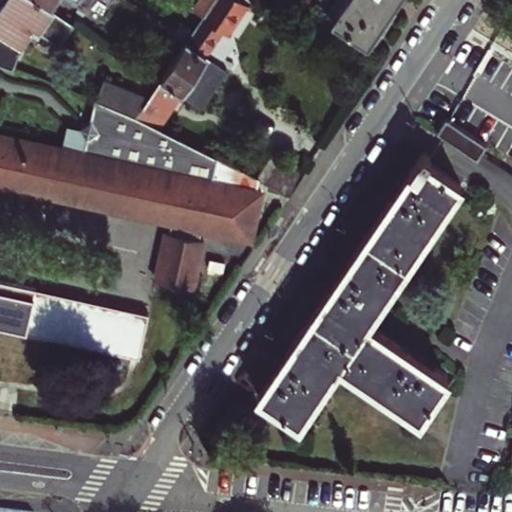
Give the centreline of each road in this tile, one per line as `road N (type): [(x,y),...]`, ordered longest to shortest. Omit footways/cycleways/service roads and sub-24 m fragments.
road 1 (residential): [(130,489),(457,0)]
road 2 (residential): [(130,489),(296,511)]
road 3 (residential): [(130,489),(102,469),(0,455)]
road 4 (residential): [(0,480),(130,489)]
